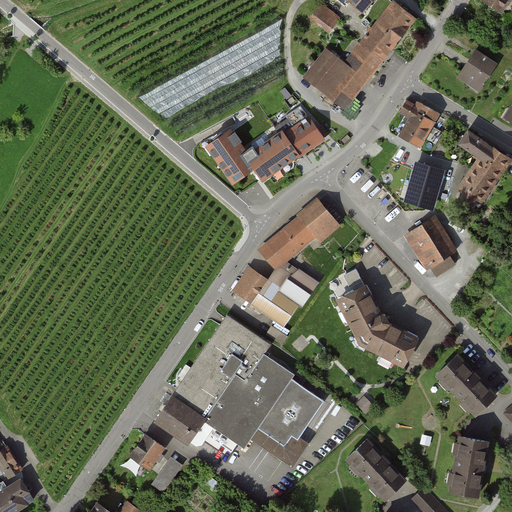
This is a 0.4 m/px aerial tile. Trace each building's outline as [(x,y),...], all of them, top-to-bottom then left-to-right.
[(346,0),(363,13),(373,0),(346,0)] [(509,0),(483,0),(483,1),(500,13),(509,0)] [(346,111),(418,21),(394,2),(346,63),(326,48),(303,77),(346,111)] [(341,18),(321,3),(310,18),(330,33),(341,18)] [(498,63),(475,50),(457,79),(480,93),(498,63)] [(411,117),(401,136),(419,147),(439,113),(420,102),(417,106),(406,100),(400,111),(411,117)] [(511,103),(503,118),(511,123),(511,103)] [(325,140),(309,118),(307,120),(304,117),(307,115),(301,106),(286,116),(288,119),(275,128),(280,135),(257,151),(253,146),(246,151),(231,130),(207,148),(233,184),(254,169),(263,181),(299,155),(301,158),(325,140)] [(325,138),(331,134),(324,122),(318,126),(325,138)] [(476,198),(482,202),(511,159),(469,130),(460,144),(480,158),(459,189),(464,192),(460,199),(470,206),(476,198)] [(432,208),(443,171),(417,164),(407,201),(432,208)] [(319,201),(260,250),(282,276),(290,269),(285,262),(315,236),(319,240),(338,224),(319,201)] [(437,218),(407,236),(428,270),(458,252),(437,218)] [(267,280),(254,272),(239,293),(252,301),(251,303),(285,326),(299,305),(302,308),(319,283),(298,269),(287,278),(279,291),(266,282),(267,280)] [(356,269),(329,283),(358,337),(367,341),(365,345),(381,353),(383,350),(395,356),(394,357),(395,361),(403,365),(408,356),(410,356),(413,350),(412,348),(417,338),(389,323),(389,322),(385,314),(380,314),(356,269)] [(285,446),(292,435),(298,439),(324,400),(292,378),(295,374),(263,353),(269,344),(228,316),(157,421),(189,442),(190,440),(197,445),(202,444),(214,427),(244,448),(258,428),(285,446)] [(286,338),(273,329),(269,336),(282,344),(286,338)] [(458,355),(436,375),(475,416),(496,395),(458,355)] [(360,407),(366,413),(373,406),(369,401),(366,404),(364,403),(360,407)] [(164,447),(146,435),(131,455),(149,468),(155,459),(160,462),(164,457),(159,454),(164,447)] [(479,496),(489,441),(461,437),(451,491),(479,496)] [(407,478),(367,438),(345,460),(385,500),(407,478)] [(0,447),(0,446),(0,461),(10,477),(22,470),(5,444),(0,447)] [(175,474),(165,467),(157,478),(168,485),(175,474)] [(0,511),(14,511),(34,499),(21,479),(7,487),(3,480),(0,482),(0,511)] [(446,511),(424,487),(412,498),(424,511),(446,511)] [(110,511),(98,503),(91,511),(110,511)]
